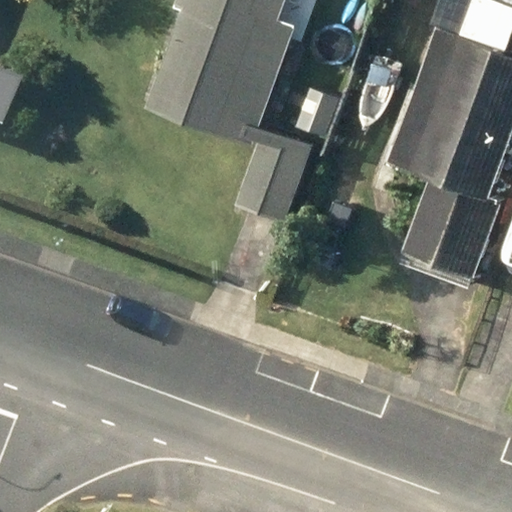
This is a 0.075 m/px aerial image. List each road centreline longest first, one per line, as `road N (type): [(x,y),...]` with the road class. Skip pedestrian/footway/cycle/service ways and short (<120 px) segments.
road 1 (residential): [(47,352),(499,511)]
road 2 (residential): [(47,352),(0,474)]
